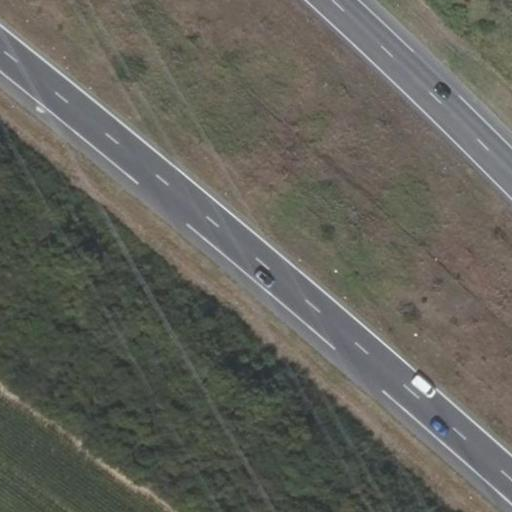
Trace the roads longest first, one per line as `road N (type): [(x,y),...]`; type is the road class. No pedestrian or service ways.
road 1 (trunk): [(0,48),(135,154),(511,480)]
road 2 (trunk): [(511,178),(326,0)]
